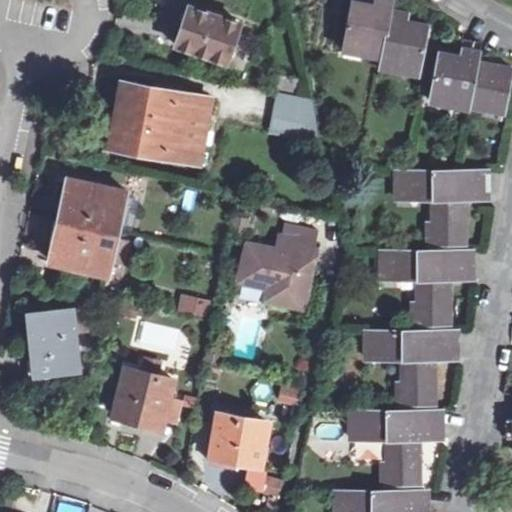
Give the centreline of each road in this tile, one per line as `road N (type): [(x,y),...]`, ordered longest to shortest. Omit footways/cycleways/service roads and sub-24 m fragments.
road 1 (residential): [(459,506),(508,252)]
road 2 (residential): [(0,252),(39,56)]
road 3 (residential): [(0,452),(85,468),(189,511)]
